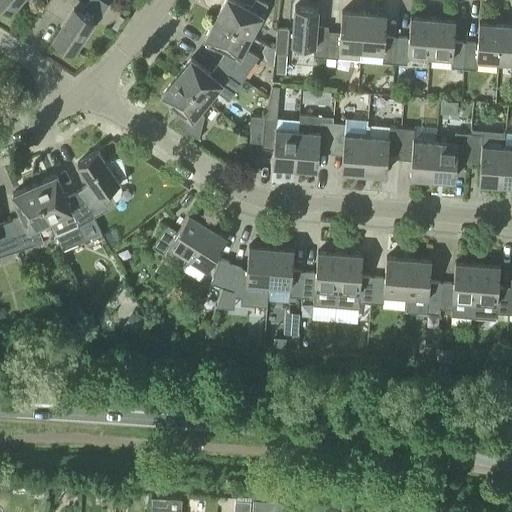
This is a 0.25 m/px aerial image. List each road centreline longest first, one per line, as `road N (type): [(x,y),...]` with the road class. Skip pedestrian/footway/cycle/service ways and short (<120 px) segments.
road 1 (secondary): [(478,438),(0,405)]
road 2 (residential): [(511,219),(267,200),(88,100)]
road 3 (residential): [(88,100),(165,0)]
